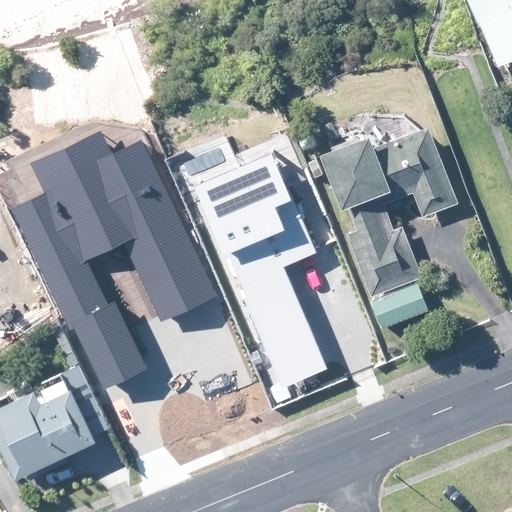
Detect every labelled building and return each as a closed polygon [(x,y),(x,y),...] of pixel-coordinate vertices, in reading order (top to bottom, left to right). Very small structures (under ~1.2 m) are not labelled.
[(511,0),(469,0),(477,21),(481,19),(499,65),(511,59),(511,0)] [(431,206),(453,198),(459,196),(428,118),(418,123),(375,140),(369,124),(331,140),(320,144),(342,198),(347,196),(358,224),(347,228),(371,290),(422,270),(405,227),(396,230),(383,198),(413,186),(422,211),(431,206)] [(75,335),(101,388),(145,367),(115,304),(108,307),(84,259),(125,240),(164,321),(212,298),(139,144),(112,157),(99,131),(29,165),(43,193),(9,209),(70,337),(75,335)] [(189,186),(275,385),(322,365),(281,269),(314,254),(288,193),(279,197),(261,155),(189,186)] [(0,316),(16,303),(9,294),(26,281),(0,248),(0,316)] [(417,277),(372,295),(383,322),(428,304),(417,277)] [(63,445),(96,431),(73,379),(41,393),(36,381),(12,391),(0,396),(0,435),(4,445),(14,468),(27,463),(30,472),(67,455),(63,445)]
